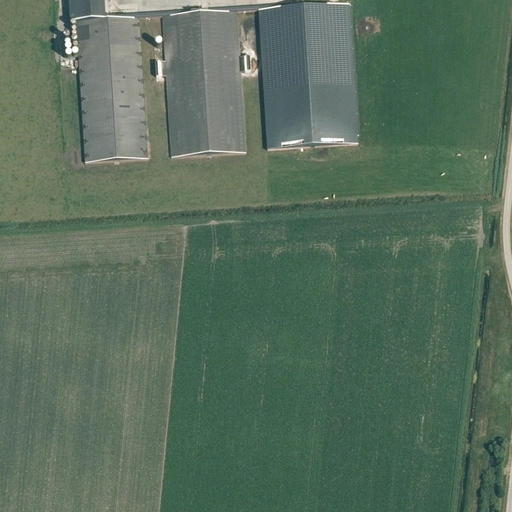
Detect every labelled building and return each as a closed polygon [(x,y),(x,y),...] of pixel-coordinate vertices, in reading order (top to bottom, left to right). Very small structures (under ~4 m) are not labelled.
[(259,13),(311,10),(311,5),(105,17),(105,22),(138,20),(162,19),(236,14),(259,13)] [(358,147),(349,7),(259,13),(267,152),(358,147)] [(236,14),(162,19),(171,160),(245,155),(236,14)] [(105,22),(76,24),(85,165),(147,161),(138,20),(105,22)] [(251,59),(240,59),(240,74),(251,74),(251,59)]
